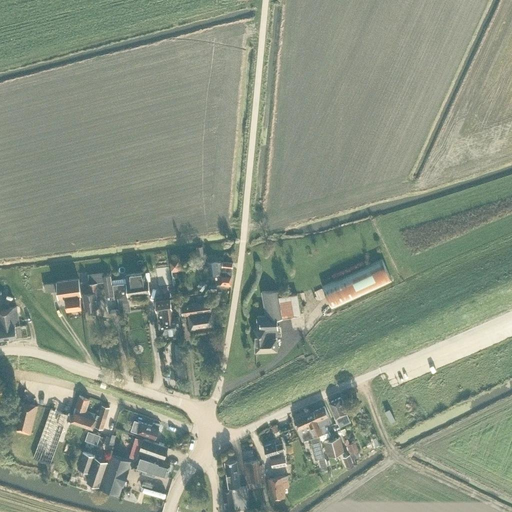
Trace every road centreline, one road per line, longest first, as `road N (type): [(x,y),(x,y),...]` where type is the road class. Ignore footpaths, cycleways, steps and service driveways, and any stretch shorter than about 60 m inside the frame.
road 1 (unclassified): [(203,414),(218,389),(240,263),(265,0)]
road 2 (unclassified): [(511,313),(233,435),(206,437)]
road 3 (tertiary): [(0,350),(55,358),(203,414)]
road 4 (track): [(362,378),(391,450),(510,511)]
